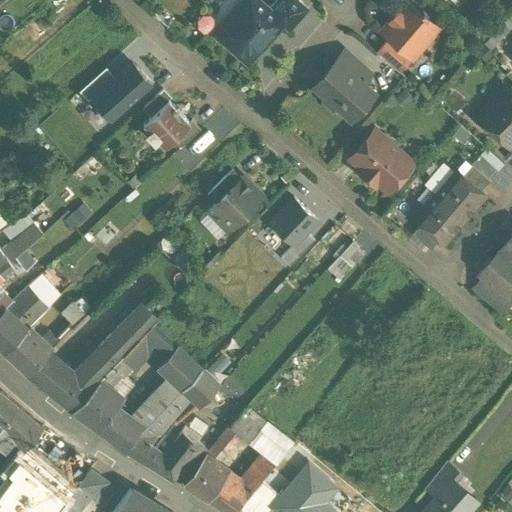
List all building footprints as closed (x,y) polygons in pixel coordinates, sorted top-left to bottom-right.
[(257,0),(245,0),(243,3),(240,3),(226,19),(226,23),(219,31),(249,58),(258,47),(260,49),(273,33),(272,32),(280,22),(281,21),(269,10),(257,0)] [(308,9),(297,0),(277,0),(269,10),(281,21),(280,22),(289,30),(308,9)] [(407,0),(406,0),(380,30),(389,38),(410,56),(412,58),(413,56),(409,52),(418,42),(420,44),(435,27),(437,28),(438,27),(425,15),(427,13),(422,9),(421,11),(407,0)] [(389,38),(377,52),(398,70),(410,56),(389,38)] [(369,71),(345,49),(336,60),(360,81),(369,71)] [(114,74),(90,95),(109,117),(151,81),(131,59),(114,74)] [(360,81),(336,60),(314,84),(324,93),(324,98),(331,104),(337,103),(351,117),(372,92),(360,81)] [(105,65),(78,89),(87,98),(90,95),(114,74),(105,65)] [(506,85),(490,103),(494,107),(483,119),(510,145),(511,142),(511,90),(510,88),(506,85)] [(162,86),(142,106),(150,114),(168,98),(171,95),(162,86)] [(150,114),(142,121),(148,128),(145,131),(154,141),(157,138),(163,144),(171,137),(189,121),(168,98),(150,114)] [(189,121),(171,137),(179,146),(200,127),(192,118),(189,121)] [(374,126),(349,155),(359,164),(384,135),(374,126)] [(359,164),(357,167),(376,183),(378,180),(388,189),(409,165),(399,156),(403,152),(384,135),(359,164)] [(490,180),(471,164),(463,173),(481,189),(490,180)] [(232,166),(207,191),(215,200),(240,175),(232,166)] [(457,169),(436,193),(464,218),(486,193),(481,189),(463,173),(457,169)] [(250,185),(240,175),(215,200),(208,207),(227,227),(261,193),(252,183),(250,185)] [(436,193),(415,217),(439,238),(443,242),(464,218),(436,193)] [(317,217),(294,194),(269,220),(292,243),(305,229),(317,217)] [(0,229),(10,223),(0,206),(0,229)] [(26,213),(9,227),(18,238),(26,247),(47,228),(38,218),(33,222),(26,213)] [(439,238),(420,222),(411,232),(430,248),(439,238)] [(335,250),(349,234),(339,226),(325,241),(335,250)] [(314,237),(305,229),(292,243),(281,255),(289,263),(314,237)] [(511,235),(502,247),(511,256),(511,235)] [(18,238),(5,250),(7,252),(17,265),(20,262),(16,256),(26,247),(18,238)] [(363,249),(352,239),(340,252),(351,262),(363,249)] [(511,256),(502,247),(482,270),(486,274),(511,296),(511,256)] [(7,252),(0,257),(0,273),(3,277),(17,265),(7,252)] [(511,299),(511,296),(486,274),(476,286),(503,310),(511,299)] [(17,319),(26,327),(48,306),(29,285),(11,300),(16,304),(13,307),(8,312),(17,319)] [(0,310),(4,307),(8,303),(11,300),(5,293),(0,296),(0,310)] [(73,300),(62,311),(67,316),(73,322),(84,310),(83,309),(73,300)] [(8,303),(4,307),(8,312),(13,307),(8,303)] [(74,370),(48,349),(25,370),(69,407),(88,385),(90,387),(99,378),(113,363),(132,343),(152,322),(156,318),(141,303),(74,370)] [(4,307),(0,310),(0,334),(17,319),(8,312),(4,307)] [(67,316),(59,323),(66,329),(73,322),(67,316)] [(17,319),(0,334),(0,347),(3,350),(26,327),(17,319)] [(176,344),(152,322),(132,343),(147,356),(157,365),(176,344)] [(26,327),(3,350),(13,360),(36,337),(26,327)] [(51,331),(41,341),(47,347),(57,337),(51,331)] [(36,337),(13,360),(25,370),(48,349),(49,349),(47,347),(41,341),(36,337)] [(147,356),(132,343),(113,363),(124,374),(131,366),(135,369),(147,356)] [(176,344),(157,365),(167,375),(181,387),(201,367),(201,366),(176,344)] [(124,374),(113,363),(99,378),(108,387),(116,383),(124,374)] [(218,382),(201,367),(181,387),(199,403),(218,382)] [(167,375),(130,412),(144,423),(181,387),(167,375)] [(88,385),(69,407),(97,428),(117,403),(121,398),(108,387),(99,378),(90,387),(88,385)] [(144,423),(136,432),(157,445),(199,403),(181,387),(144,423)] [(0,391),(0,423),(17,403),(2,390),(0,391)] [(14,437),(32,416),(17,403),(0,423),(0,446),(4,449),(14,437)] [(117,403),(97,428),(107,435),(128,410),(117,403)] [(293,440),(246,404),(229,424),(239,432),(265,452),(276,460),(293,440)] [(128,410),(107,435),(124,448),(136,432),(144,423),(130,412),(128,410)] [(32,416),(14,437),(24,445),(29,440),(42,424),(32,416)] [(229,424),(202,454),(212,462),(239,432),(229,424)] [(165,450),(152,466),(176,480),(205,445),(182,428),(165,450)] [(136,432),(124,448),(152,466),(165,450),(157,445),(136,432)] [(0,511),(50,511),(78,480),(29,440),(6,467),(10,472),(0,485),(0,511)] [(265,452),(242,479),(252,487),(276,460),(265,452)] [(201,454),(182,479),(207,497),(226,472),(212,462),(202,454),(201,454)] [(446,458),(426,482),(437,492),(449,479),(451,481),(460,470),(446,458)] [(322,489),(329,480),(307,462),(279,494),(272,503),(282,511),(337,511),(323,500),(322,489)] [(89,466),(76,482),(87,491),(94,497),(108,481),(89,466)] [(239,477),(218,505),(228,511),(230,511),(246,496),(245,495),(252,487),(242,479),(239,477)] [(264,511),(272,503),(279,494),(261,479),(239,506),(246,511),(264,511)] [(462,511),(473,500),(451,481),(449,479),(437,492),(441,495),(425,511),(462,511)] [(56,507),(50,511),(74,511),(80,505),(77,503),(87,491),(76,482),(56,507)] [(152,511),(160,503),(131,486),(111,511),(112,511),(152,511)] [(160,503),(152,511),(171,511),(172,511),(160,503)]
